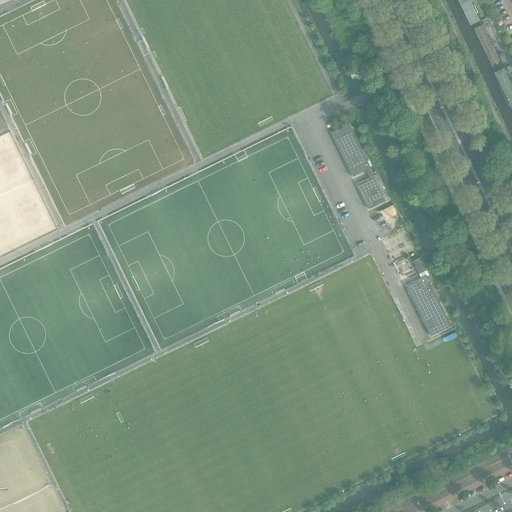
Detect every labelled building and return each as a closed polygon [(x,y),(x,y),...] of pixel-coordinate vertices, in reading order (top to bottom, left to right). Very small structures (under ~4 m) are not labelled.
[(460,0),(472,24),(480,21),(469,0),(460,0)] [(491,65),(500,61),(483,24),(474,28),(491,65)] [(511,108),(511,107),(511,85),(503,67),(494,72),(500,86),(499,87),(508,106),(509,105),(511,108)] [(352,177),(366,170),(370,168),(371,168),(370,167),(349,125),(350,124),(349,124),(331,133),(331,134),(332,133),(352,176),(352,177)] [(388,198),(376,174),(377,174),(376,174),(374,175),(370,168),(366,170),(369,177),(356,184),(368,208),(368,209),(389,199),(388,198)] [(420,257),(412,261),(419,274),(426,270),(420,257)] [(442,308),(425,275),(406,285),(422,318),(431,336),(451,326),(442,308)]
